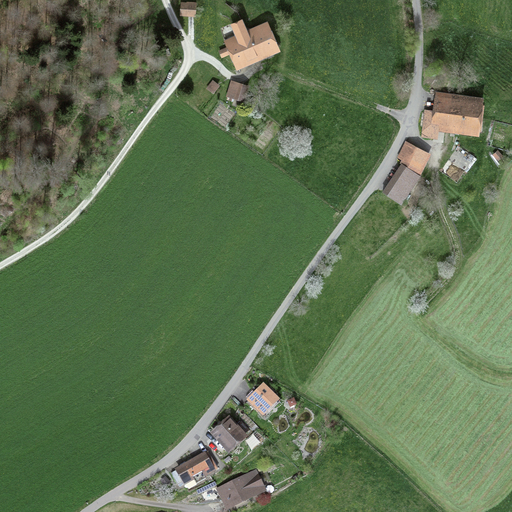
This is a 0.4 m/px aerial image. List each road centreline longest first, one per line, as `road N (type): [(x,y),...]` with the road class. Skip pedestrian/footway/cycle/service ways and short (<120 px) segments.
road 1 (unclassified): [(415,0),(414,99),(392,155),(201,427),(149,474),(84,511)]
road 2 (track): [(189,55),(206,57),(227,76),(270,69),(409,119)]
